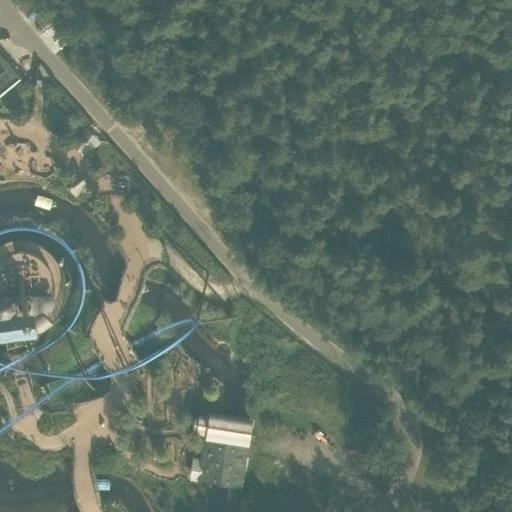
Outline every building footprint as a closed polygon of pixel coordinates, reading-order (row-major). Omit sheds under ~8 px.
[(0,93),(19,78),(0,54),(0,93)] [(102,145),(86,131),(78,138),(73,147),(86,158),(102,145)] [(67,191),(76,200),(88,189),(79,180),(67,191)] [(103,225),(108,229),(115,223),(111,220),(113,218),(105,208),(95,216),(103,225)] [(0,338),(12,342),(27,342),(42,338),(55,328),(64,315),(68,300),(67,285),(61,270),(50,259),(37,251),(21,248),(6,250),(0,253),(0,338)] [(221,415),(210,413),(206,441),(205,446),(201,476),(200,483),(212,484),(227,487),(239,488),(244,489),(254,419),(240,417),(230,416),(221,415)]
